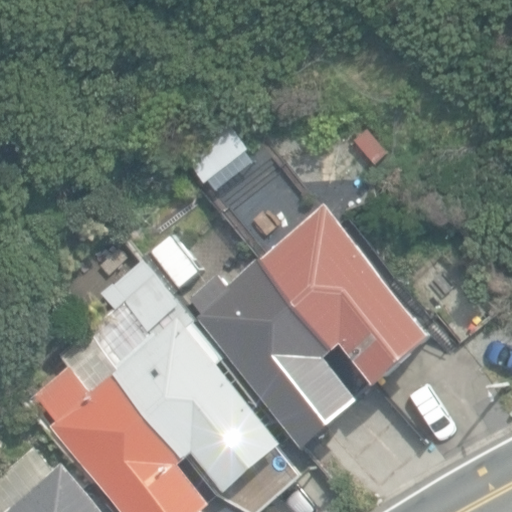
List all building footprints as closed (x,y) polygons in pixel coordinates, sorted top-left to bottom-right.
[(262,150),(231,115),(189,152),(220,188),(262,150)] [(331,202),(270,257),(344,350),(353,342),(388,383),(445,334),(446,333),(333,203),(331,202)] [(73,311),(130,265),(88,213),(31,259),(73,311)] [(154,249),(186,286),(207,272),(173,233),(154,249)] [(344,350),(270,257),(265,254),(236,283),(235,284),(225,273),(198,297),(212,313),(207,317),(319,445),(374,397),(338,356),(344,350)] [(124,294),(145,316),(172,290),(151,269),(124,294)] [(186,317),(122,373),(197,458),(204,452),(238,492),(246,485),(269,511),(310,475),(288,450),(296,443),(186,317)] [(197,458),(122,373),(88,334),(61,358),(71,369),(40,396),(64,423),(58,428),(131,511),(213,511),(224,503),(190,465),(197,458)] [(0,367),(17,386),(34,371),(17,352),(0,367)] [(110,511),(68,463),(10,511),(110,511)]
